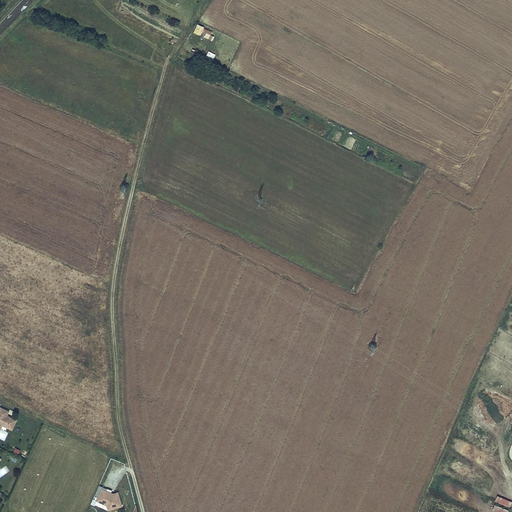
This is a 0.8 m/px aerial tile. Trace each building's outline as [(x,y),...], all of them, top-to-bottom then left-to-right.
[(200,36),(203,27),(197,24),(193,33),(200,36)] [(214,36),(210,35),(211,32),(204,28),(200,36),(211,41),(214,36)] [(205,57),(212,60),(215,54),(208,51),(205,57)] [(0,406),(0,407),(0,427),(1,428),(3,424),(12,428),(17,418),(7,414),(9,410),(0,406)] [(0,477),(9,470),(6,466),(0,469),(0,477)] [(99,485),(94,495),(98,496),(100,497),(99,501),(106,504),(110,503),(111,508),(122,505),(118,492),(113,493),(106,490),(106,488),(99,485)] [(511,501),(498,495),(495,501),(509,508),(511,501)] [(507,511),(508,510),(494,503),(491,509),(497,511),(507,511)]
